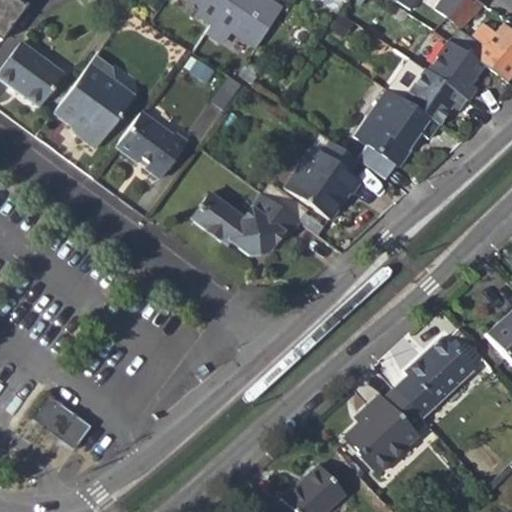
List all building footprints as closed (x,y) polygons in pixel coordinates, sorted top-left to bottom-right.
[(0,0),(0,39),(5,32),(25,4),(19,0),(0,0)] [(181,0),(180,2),(210,25),(226,0),(181,0)] [(226,0),(210,25),(204,33),(222,46),(230,32),(256,49),(284,6),(274,0),(226,0)] [(393,6),(396,2),(408,10),(414,0),(389,0),(388,3),(393,6)] [(474,0),(461,0),(432,32),(446,41),(481,66),(489,69),(505,82),(511,72),(511,36),(500,26),(492,36),(481,25),(472,35),(483,43),(474,52),(467,48),(472,42),(456,31),(482,5),(474,0)] [(0,57),(5,61),(19,41),(5,32),(0,39),(0,57)] [(0,81),(37,109),(62,73),(19,41),(5,61),(0,67),(0,81)] [(446,41),(425,71),(464,98),(467,101),(475,89),(469,84),(481,66),(446,41)] [(88,66),(94,70),(111,68),(95,56),(88,66)] [(88,66),(51,114),(68,126),(70,123),(79,130),(74,136),(94,150),(129,103),(123,89),(113,82),(111,68),(94,70),(88,66)] [(422,116),(438,126),(450,107),(455,111),(464,98),(425,71),(422,69),(400,101),(422,116)] [(123,89),(129,103),(138,91),(123,89)] [(398,168),(414,146),(411,144),(418,134),(427,140),(438,126),(422,116),(400,101),(384,89),(352,136),(364,145),(354,159),(357,161),(381,178),(391,163),(398,168)] [(139,112),(113,146),(158,180),(185,143),(172,133),(171,136),(139,112)] [(320,152),(348,172),(357,161),(354,159),(328,141),(320,152)] [(310,146),(281,189),(329,220),(341,202),(339,201),(345,191),(350,194),(360,180),(348,172),(320,152),(310,146)] [(268,257),(284,234),(289,238),(300,224),(261,196),(244,218),(211,194),(195,215),(195,224),(222,243),(231,243),(253,260),(268,257)] [(511,309),(483,335),(511,368),(511,309)] [(404,376),(392,388),(420,419),(483,360),(456,329),(444,340),(440,336),(401,372),(404,376)] [(361,419),(341,437),(375,474),(416,436),(412,432),(423,422),(421,420),(420,419),(392,388),(381,398),(378,395),(357,413),(361,419)] [(45,396),(26,421),(71,453),(89,429),(45,396)] [(285,507),(279,511),(323,511),(343,494),(317,464),(279,499),(285,507)]
